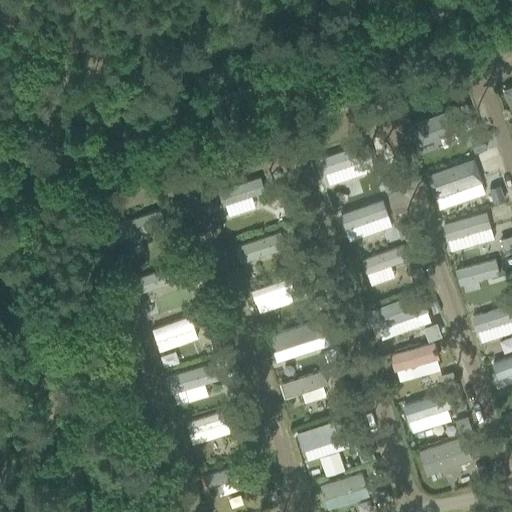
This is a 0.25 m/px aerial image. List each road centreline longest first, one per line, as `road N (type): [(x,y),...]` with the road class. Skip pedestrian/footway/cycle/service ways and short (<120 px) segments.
road 1 (track): [(487,0),(16,176)]
road 2 (track): [(0,246),(99,511)]
